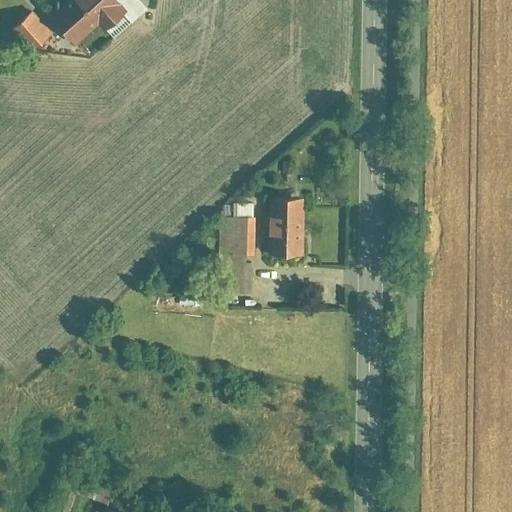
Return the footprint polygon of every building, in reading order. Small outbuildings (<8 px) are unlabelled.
[(62,0),(52,9),(78,40),(100,21),(106,28),(128,9),(120,0),(62,0)] [(134,15),(147,4),(143,0),(120,0),(128,9),(134,15)] [(30,7),(7,27),(28,51),(51,31),(30,7)] [(306,252),(307,195),(269,194),(268,251),(306,252)] [(257,252),(258,214),(222,214),(221,252),(257,252)] [(204,288),(179,288),(179,303),(203,304),(204,288)] [(65,511),(68,511),(78,488),(57,479),(47,505),(65,511)]
